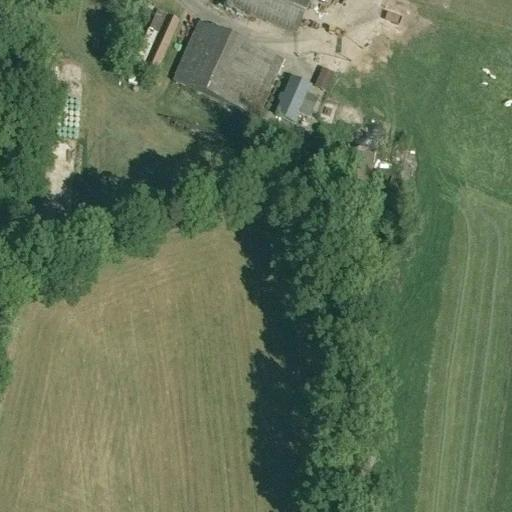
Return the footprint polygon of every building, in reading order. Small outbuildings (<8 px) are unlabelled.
[(221,0),(296,33),(310,0),(221,0)] [(257,119),(283,60),(199,22),(173,81),(257,119)] [(170,84),(190,31),(176,26),(156,79),(170,84)] [(299,117),(301,117),(309,121),(318,101),(309,97),(313,88),(291,78),(282,97),(280,96),(277,102),(280,103),(274,117),(295,126),(299,117)] [(351,130),(370,131),(370,121),(351,120),(351,130)]
